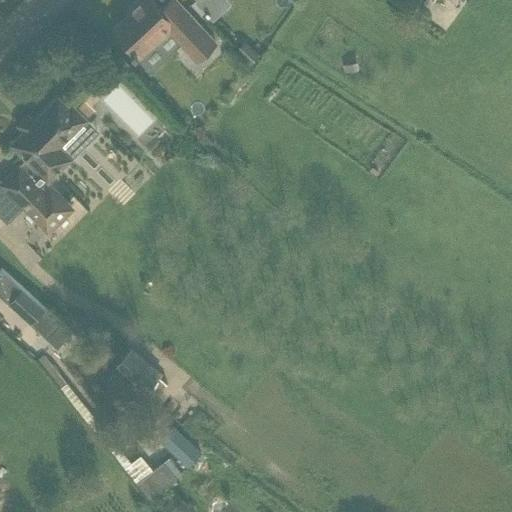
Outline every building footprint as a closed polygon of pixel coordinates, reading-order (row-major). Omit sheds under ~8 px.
[(152,0),(135,0),(132,3),(135,7),(113,28),(140,57),(169,31),(196,60),(215,42),(176,0),(168,0),(160,8),(152,0)] [(259,54),(244,41),(235,50),(249,64),(259,54)] [(18,165),(0,183),(23,206),(49,232),(75,207),(50,182),(43,188),(41,185),(46,180),(48,182),(72,158),(60,146),(85,119),(72,106),(69,109),(58,97),(11,144),(26,158),(18,165)] [(72,331),(24,288),(10,304),(57,348),(72,331)] [(131,346),(114,366),(145,393),(148,390),(153,394),(163,381),(159,378),(163,373),(131,346)] [(171,424),(158,439),(189,468),(203,453),(171,424)] [(171,457),(153,469),(141,450),(124,461),(148,497),(182,474),(171,457)]
